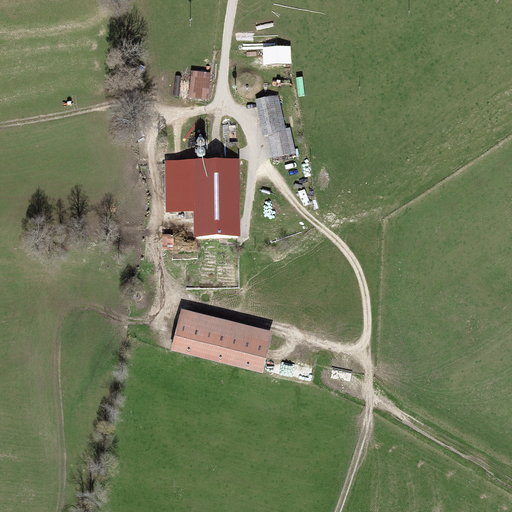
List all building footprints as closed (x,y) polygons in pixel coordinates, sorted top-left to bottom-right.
[(212,73),(194,73),(193,98),(211,99),(212,73)] [(279,96),(257,100),(265,135),(270,133),(287,130),(279,96)] [(292,128),(287,130),(270,133),(276,158),(297,153),(292,128)] [(197,212),(197,239),(245,238),(243,160),(196,161),(197,212)] [(170,213),(197,212),(196,161),(169,161),(170,213)] [(176,236),(163,236),(164,248),(176,248),(176,236)] [(276,333),(186,312),(176,351),(266,373),(276,333)]
